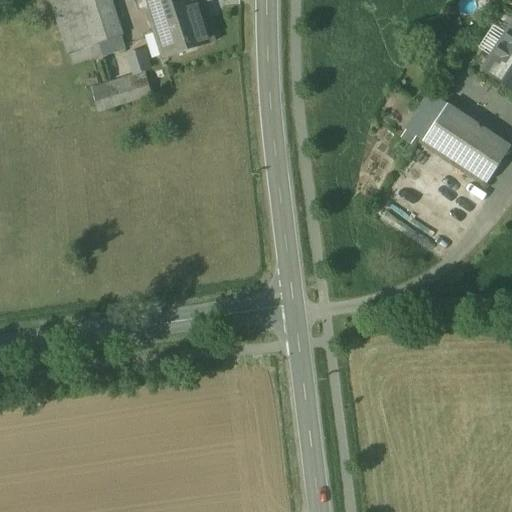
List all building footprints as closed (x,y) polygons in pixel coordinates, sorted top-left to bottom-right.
[(109,0),(50,0),(69,55),(96,46),(100,57),(126,49),(109,0)] [(144,0),(148,11),(180,0),(198,0),(200,7),(215,2),(214,0),(144,0)] [(164,59),(212,43),(200,7),(198,0),(180,0),(148,11),(151,18),(146,19),(148,26),(153,24),(164,59)] [(511,29),(484,71),(511,89),(511,29)] [(145,73),(93,89),(100,112),(152,95),(145,73)] [(511,147),(430,93),(406,130),(487,183),(511,147)]
